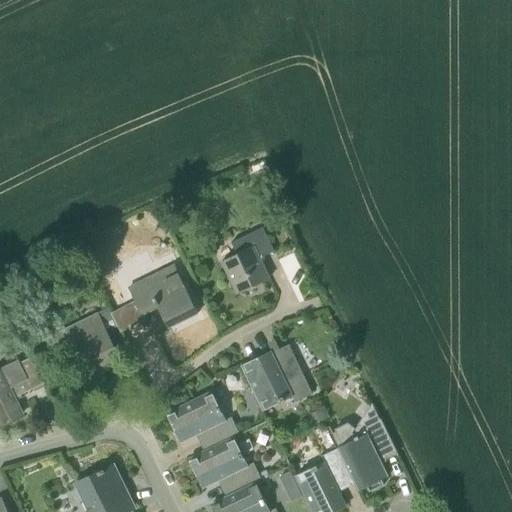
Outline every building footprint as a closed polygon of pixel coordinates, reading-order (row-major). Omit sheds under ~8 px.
[(238,294),(270,278),(260,258),(274,251),(262,227),(231,242),(237,254),(222,262),(238,294)] [(199,312),(175,263),(129,287),(141,311),(157,303),(169,327),(199,312)] [(122,361),(98,313),(53,336),(65,359),(81,352),(93,375),(122,361)] [(280,368),(272,352),(242,367),(262,408),(279,401),(283,399),(283,398),(291,394),(295,402),(312,393),(296,360),(280,368)] [(0,423),(24,413),(15,394),(45,379),(34,356),(20,363),(18,359),(0,367),(0,370),(1,372),(0,372),(0,423)] [(197,435),(205,450),(205,451),(231,438),(232,438),(239,435),(230,417),(223,421),(220,412),(221,412),(218,407),(210,391),(168,412),(183,442),(197,435)] [(354,481),(354,482),(358,490),(388,475),(381,460),(397,452),(381,419),(373,402),(356,427),(349,423),(335,429),(336,432),(333,433),(330,425),(328,426),(338,448),(354,481)] [(330,418),(326,410),(311,417),(316,425),(330,418)] [(254,483),(261,480),(259,475),(253,463),(246,466),(241,458),(242,457),(240,453),(239,453),(232,438),(231,438),(205,451),(205,450),(190,457),(205,487),(220,480),(228,495),(228,496),(254,483)] [(339,489),(354,482),(354,481),(338,448),(322,457),(325,464),(317,468),(316,466),(312,468),(313,470),(296,478),(312,511),(330,511),(346,504),(339,489)] [(123,491),(112,467),(77,483),(90,511),(123,511),(134,507),(125,490),(123,491)] [(259,475),(261,480),(269,476),(266,471),(259,475)] [(284,486),(295,481),(291,472),(280,477),(284,486)] [(262,498),(254,483),(228,496),(228,495),(213,503),(217,511),(277,511),(275,508),(268,511),(264,502),(265,502),(263,498),(262,498)]
